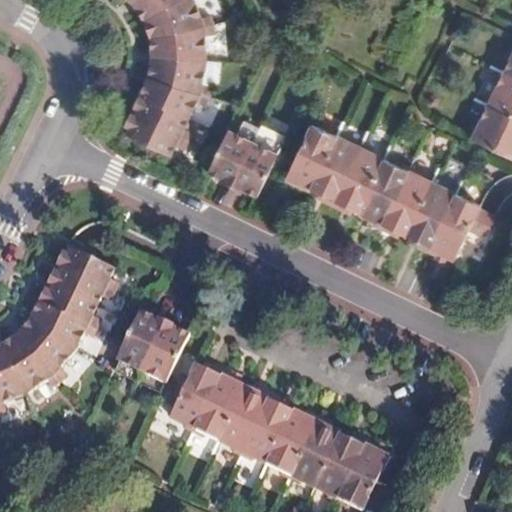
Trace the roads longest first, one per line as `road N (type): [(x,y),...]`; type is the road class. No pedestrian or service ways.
road 1 (residential): [(64,154),(508,365)]
road 2 (residential): [(64,154),(61,59),(45,35),(0,0)]
road 3 (residential): [(508,365),(445,511)]
